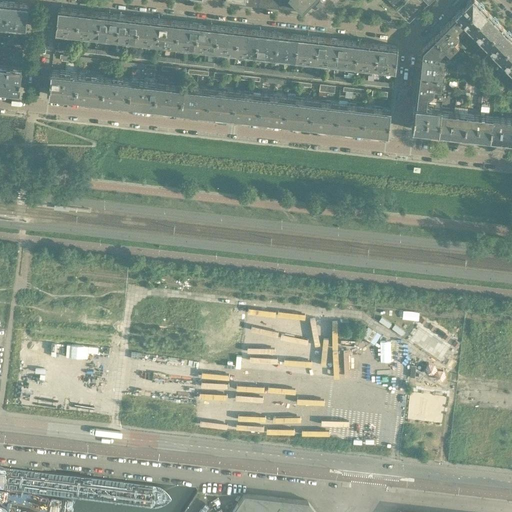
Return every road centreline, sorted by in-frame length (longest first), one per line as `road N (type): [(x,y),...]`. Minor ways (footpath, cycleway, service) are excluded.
road 1 (secondary): [(511,253),(0,193)]
road 2 (unclassified): [(511,482),(0,424)]
road 3 (secondary): [(0,223),(511,279)]
road 4 (residential): [(33,105),(400,148)]
